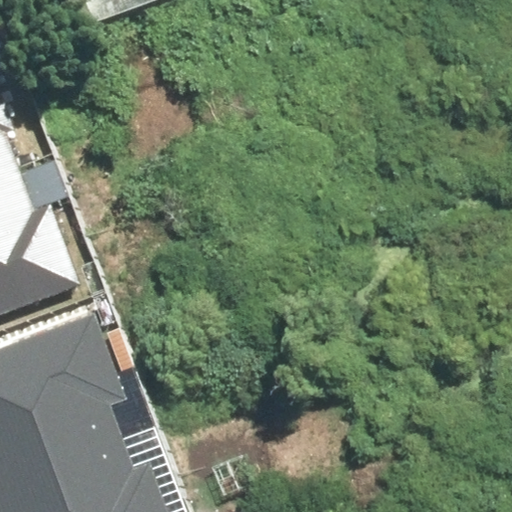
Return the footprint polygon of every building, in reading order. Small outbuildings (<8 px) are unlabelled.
[(70,0),(84,40),(190,0),(70,0)] [(0,54),(0,183),(38,170),(25,134),(43,128),(15,49),(0,54)] [(0,312),(97,278),(69,199),(51,206),(38,170),(0,183),(0,312)] [(0,345),(0,475),(130,429),(117,393),(135,387),(107,308),(0,345)] [(0,499),(2,506),(0,506),(0,511),(179,511),(160,458),(142,465),(130,429),(0,475),(0,499)]
